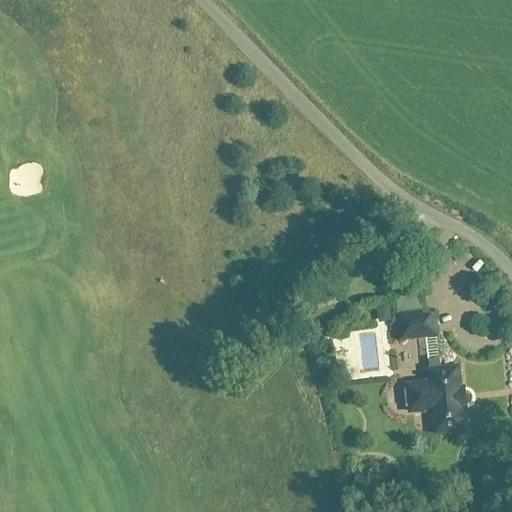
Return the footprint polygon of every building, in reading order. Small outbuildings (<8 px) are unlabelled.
[(391,302),(375,305),(377,317),(384,322),(394,319),(391,302)] [(428,312),(398,315),(401,339),(431,336),(428,312)] [(355,342),(357,349),(337,352),(343,382),(378,375),(372,339),(355,342)] [(398,343),(399,371),(425,370),(425,342),(398,343)] [(466,408),(464,388),(461,388),(458,366),(440,368),(439,359),(429,360),(430,370),(428,370),(430,381),(407,384),(407,387),(407,388),(405,391),(407,406),(410,408),(410,412),(415,411),(418,413),(425,412),(427,410),(433,409),(436,433),(465,430),(463,408),(466,408)]
